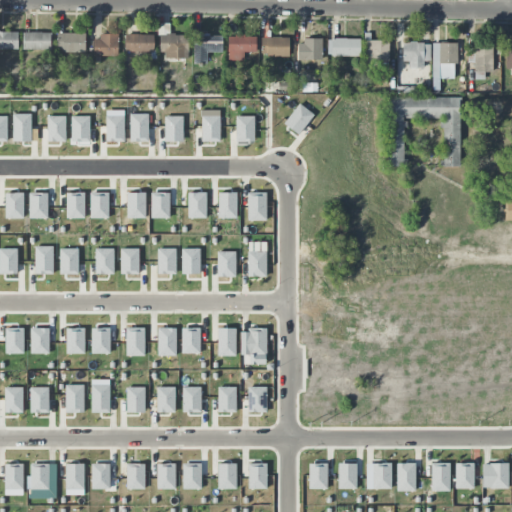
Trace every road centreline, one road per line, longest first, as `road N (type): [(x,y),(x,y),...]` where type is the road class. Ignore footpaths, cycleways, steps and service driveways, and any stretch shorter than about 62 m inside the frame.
road 1 (residential): [(511,13),(0,2)]
road 2 (residential): [(0,438),(511,436)]
road 3 (residential): [(288,511),(287,167)]
road 4 (residential): [(0,303),(288,303)]
road 5 (residential): [(287,167),(0,167)]
